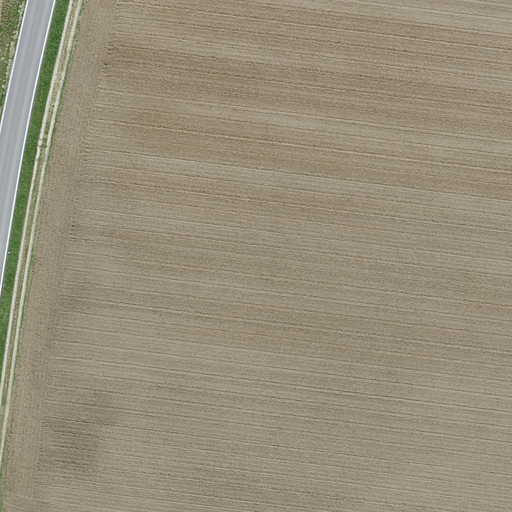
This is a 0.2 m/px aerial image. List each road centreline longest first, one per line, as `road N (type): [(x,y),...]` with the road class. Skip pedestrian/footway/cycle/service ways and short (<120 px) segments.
road 1 (track): [(87,0),(40,180),(0,481)]
road 2 (tertiary): [(44,0),(0,231)]
